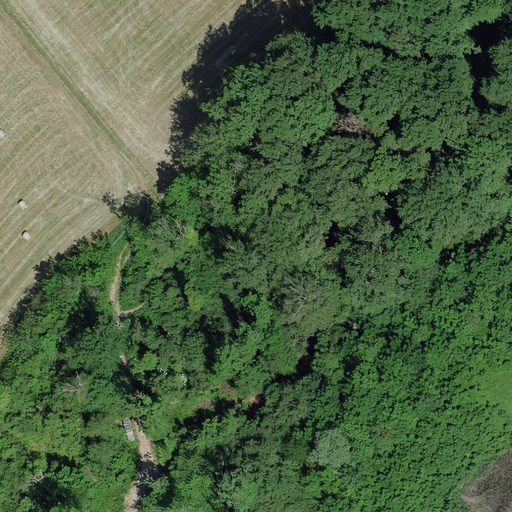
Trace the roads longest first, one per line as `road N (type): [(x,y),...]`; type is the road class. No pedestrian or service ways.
road 1 (track): [(1,0),(150,184),(149,221),(118,278),(116,330)]
road 2 (track): [(116,330),(129,352),(142,470)]
